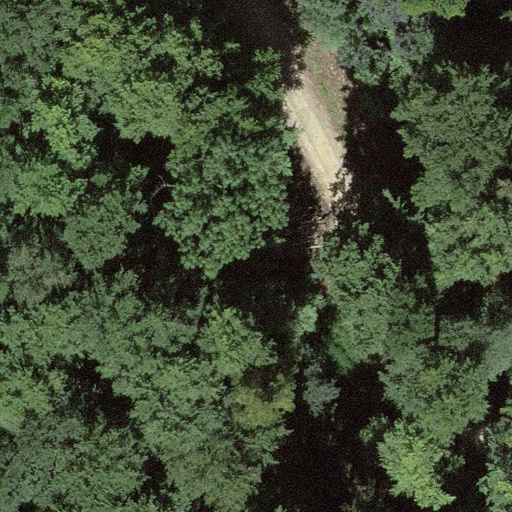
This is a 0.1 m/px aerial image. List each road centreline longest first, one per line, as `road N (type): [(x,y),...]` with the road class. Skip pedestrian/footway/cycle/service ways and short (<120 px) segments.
road 1 (track): [(511,437),(334,265),(272,53),(247,0)]
road 2 (track): [(0,438),(96,511)]
